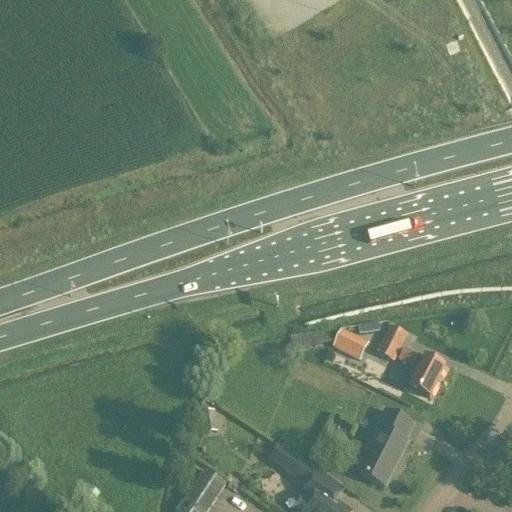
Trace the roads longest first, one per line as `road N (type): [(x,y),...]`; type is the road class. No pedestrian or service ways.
road 1 (primary): [(511,143),(209,229),(0,302)]
road 2 (primary): [(0,340),(511,195)]
road 3 (residential): [(430,511),(511,407)]
